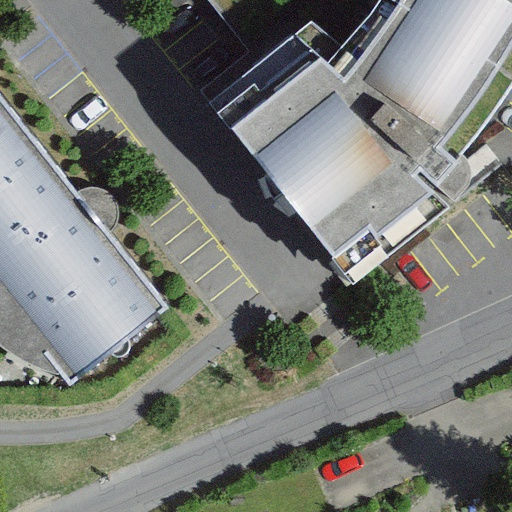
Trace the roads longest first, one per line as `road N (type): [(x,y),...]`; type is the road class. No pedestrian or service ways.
road 1 (residential): [(94,511),(511,328)]
road 2 (residential): [(89,0),(305,277)]
